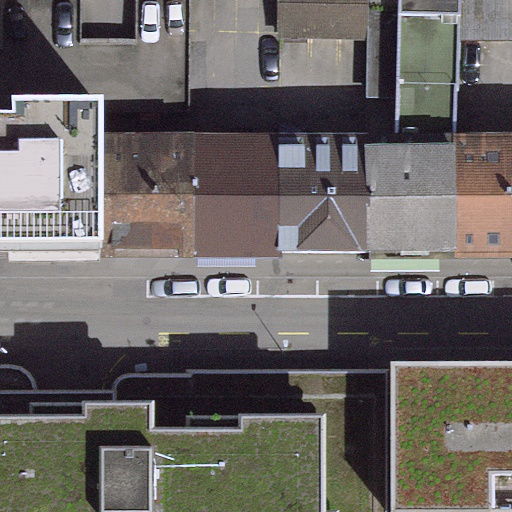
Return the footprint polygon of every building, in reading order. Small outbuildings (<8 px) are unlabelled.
[(0,0),(0,254),(26,254),(98,254),(98,157),(96,157),(95,114),(8,115),(8,126),(0,126),(0,0)] [(363,39),(364,0),(276,0),(276,37),(363,39)] [(455,42),(456,0),(364,0),(363,39),(362,91),(392,92),(391,145),(362,145),(362,254),(450,254),(450,145),(451,93),(455,42)] [(511,0),(456,0),(455,42),(500,43),(511,43),(511,0)] [(463,254),(511,254),(511,144),(450,145),(450,254),(463,254)] [(112,254),(199,254),(196,145),(108,145),(98,145),(98,157),(98,254),(112,254)] [(265,254),(279,254),(278,145),(257,145),(196,145),(199,254),(265,254)] [(362,254),(362,145),(278,145),(279,254),(287,254),(362,254)] [(511,511),(511,370),(393,369),(391,511),(511,511)] [(71,394),(0,394),(0,511),(382,511),(383,394),(170,394),(71,394)]
